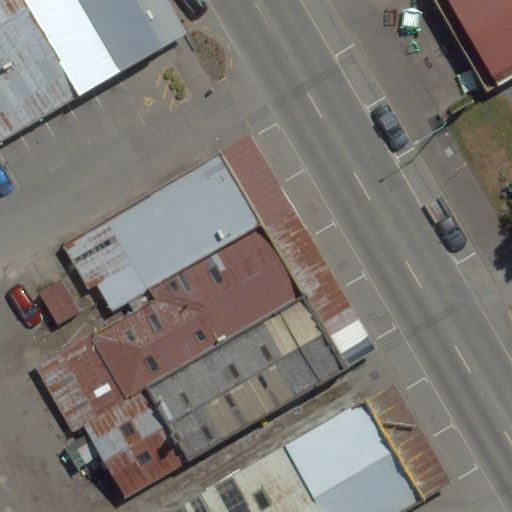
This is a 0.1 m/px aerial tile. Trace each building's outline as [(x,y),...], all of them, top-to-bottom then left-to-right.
[(0,0),(0,151),(139,70),(97,0),(0,0)] [(511,0),(417,0),(483,112),(511,94),(511,0)] [(67,348),(235,248),(193,178),(25,277),(67,348)] [(131,511),(324,398),(235,248),(67,348),(7,383),(83,511),(131,511)] [(388,511),(334,420),(178,511),(388,511)]
